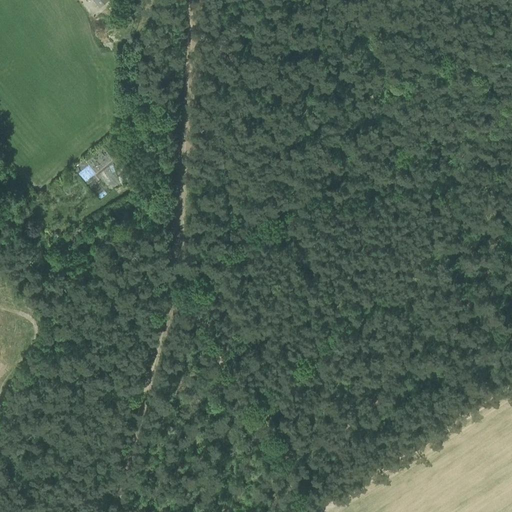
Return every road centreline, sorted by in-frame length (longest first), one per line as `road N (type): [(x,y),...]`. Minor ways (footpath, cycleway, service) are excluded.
road 1 (track): [(358,0),(400,132),(395,144),(174,277)]
road 2 (track): [(189,0),(174,277)]
road 3 (track): [(174,277),(311,511)]
road 4 (track): [(174,277),(111,511)]
road 5 (track): [(314,511),(511,385)]
road 6 (track): [(511,10),(383,78)]
